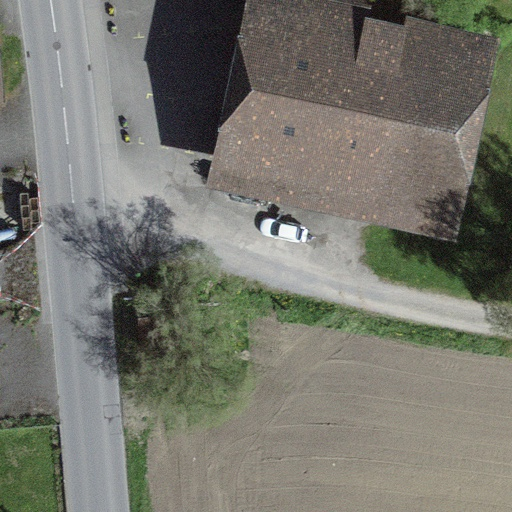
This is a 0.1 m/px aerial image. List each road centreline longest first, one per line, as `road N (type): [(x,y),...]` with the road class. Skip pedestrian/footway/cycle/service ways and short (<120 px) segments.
road 1 (tertiary): [(52,0),(102,511)]
road 2 (track): [(76,205),(416,318),(511,339)]
